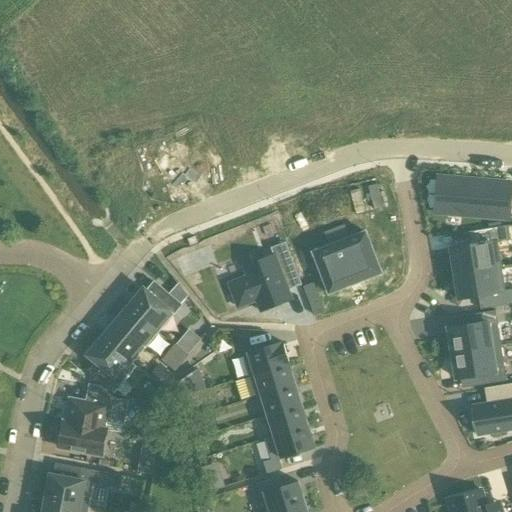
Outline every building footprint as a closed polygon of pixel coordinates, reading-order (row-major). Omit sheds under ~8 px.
[(192,19),(205,1),(204,0),(146,0),(160,11),(168,1),(192,19)] [(306,13),(287,0),(269,0),(263,9),(294,31),(306,13)] [(316,0),(287,0),(306,13),(316,0)] [(294,31),(263,9),(250,27),(281,49),(294,31)] [(418,65),(396,67),(398,107),(419,105),(418,91),(431,90),(429,48),(417,49),(418,65)] [(449,101),(449,104),(467,105),(469,88),(480,89),(482,56),(470,55),(469,67),(451,66),(449,101)] [(362,75),(343,78),(347,114),(368,112),(366,99),(377,97),(373,58),(361,60),(362,75)] [(511,62),(511,70),(496,69),(494,109),(511,110),(511,62)] [(115,105),(155,90),(147,66),(119,76),(115,64),(92,72),(97,83),(106,80),(115,105)] [(243,118),(281,103),(274,84),(284,79),(279,67),(258,76),(263,86),(235,99),(243,118)] [(155,91),(113,106),(122,128),(112,132),(118,143),(139,132),(135,122),(164,111),(155,91)] [(280,139),(302,131),(298,120),(288,123),(281,104),(243,118),(251,137),(276,128),(280,139)] [(151,192),(189,178),(181,156),(167,162),(162,149),(122,164),(128,178),(144,172),(151,192)] [(448,178),(446,213),(478,216),(501,218),(501,217),(503,198),(510,198),(511,186),(511,183),(465,179),(448,178)] [(384,180),(356,184),(359,208),(388,204),(384,180)] [(470,245),(451,248),(455,274),(501,266),(498,242),(510,240),(508,225),(468,232),(470,245)] [(344,226),(334,230),(356,284),(382,274),(366,232),(349,239),(344,226)] [(330,246),(313,253),(329,294),(356,284),(334,230),(325,234),(330,246)] [(247,277),(229,284),(238,308),(256,301),(261,312),(281,304),(277,295),(301,285),(285,243),(270,249),(273,256),(243,268),(247,277)] [(184,269),(198,264),(193,250),(179,256),(184,269)] [(501,266),(455,274),(459,299),(478,296),(480,309),(511,304),(511,289),(505,290),(501,266)] [(144,288),(129,305),(160,331),(175,314),(184,302),(156,278),(146,290),(144,288)] [(325,313),(314,284),(304,288),(314,317),(325,313)] [(129,305),(115,321),(146,347),(160,331),(129,305)] [(452,328),(448,329),(452,354),(501,346),(496,311),(474,314),(476,324),(452,328)] [(115,321),(102,338),(136,367),(137,366),(133,363),(146,347),(115,321)] [(168,355),(181,366),(205,336),(192,325),(168,355)] [(94,361),(86,370),(114,394),(121,384),(136,367),(102,338),(96,344),(94,342),(87,351),(89,353),(87,355),(94,361)] [(283,342),(243,354),(244,356),(250,376),(289,364),(283,342)] [(501,346),(452,354),(456,378),(460,378),(484,374),(485,384),(507,381),(501,346)] [(289,364),(250,376),(257,398),(261,396),(261,395),(296,384),(289,364)] [(192,370),(172,384),(172,399),(199,390),(192,370)] [(487,403),(473,406),(478,435),(511,429),(511,383),(484,388),(487,403)] [(296,384),(261,395),(261,396),(267,416),(302,405),(296,384)] [(63,422),(106,431),(107,430),(102,429),(104,418),(123,422),(127,399),(115,397),(103,388),(89,385),(86,402),(70,399),(65,422),(63,422)] [(187,404),(185,396),(173,400),(176,408),(187,404)] [(302,405),(267,416),(274,435),(274,436),(309,426),(302,405)] [(204,428),(200,414),(186,418),(190,433),(204,428)] [(58,427),(56,441),(59,441),(58,447),(102,455),(106,431),(63,422),(62,427),(58,427)] [(271,459),(263,462),(267,474),(282,469),(279,459),(315,447),(309,426),(274,436),(274,435),(264,438),(271,459)] [(192,439),(195,447),(206,443),(204,436),(192,439)] [(50,474),(46,496),(90,504),(94,483),(99,484),(98,485),(120,489),(122,475),(81,468),(79,479),(50,474)] [(279,476),(256,483),(265,511),(277,511),(305,503),(299,482),(282,487),(279,476)] [(221,477),(206,482),(209,491),(224,486),(221,477)] [(481,490),(448,500),(451,511),(502,511),(501,507),(499,502),(498,502),(486,506),(481,490)] [(46,496),(42,511),(88,511),(90,504),(46,496)] [(308,511),(305,503),(277,511),(308,511)]
